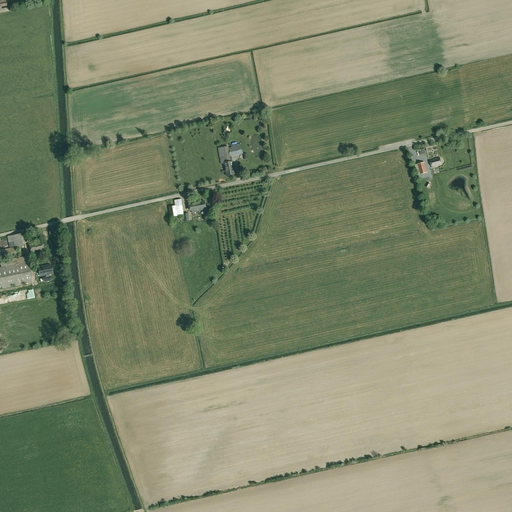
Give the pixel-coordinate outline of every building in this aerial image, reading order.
[(231,146),(232,153),(235,152),(235,155),(238,155),(238,151),(241,151),(240,144),(231,146)] [(228,149),(228,146),(218,148),(221,164),(224,163),(231,162),(230,156),(228,149)] [(439,158),(430,160),(432,169),(438,167),(437,166),(441,165),(439,158)] [(224,163),(226,176),(234,174),(232,162),(231,162),(224,163)] [(417,164),(420,174),(427,173),(424,162),(417,164)] [(189,205),(190,211),(191,211),(192,213),(199,211),(199,210),(206,209),(204,201),(198,202),(198,201),(190,203),(190,205),(189,205)] [(176,206),(173,206),(168,207),(170,217),(181,216),(183,215),(182,214),(181,206),(177,206),(176,206)] [(44,231),(45,237),(62,233),(62,231),(61,228),(44,231)] [(7,237),(10,247),(25,244),(23,234),(7,237)] [(31,253),(36,252),(36,255),(34,255),(35,259),(41,258),(41,254),(40,251),(44,250),(42,242),(36,243),(36,242),(29,244),(31,253)] [(0,250),(0,259),(16,256),(15,247),(0,250)] [(0,267),(0,288),(32,282),(27,256),(0,261),(1,267),(0,267)] [(51,265),(38,267),(40,276),(45,275),(46,277),(43,278),(44,282),(51,280),(50,277),(49,274),(53,273),(51,265)]
